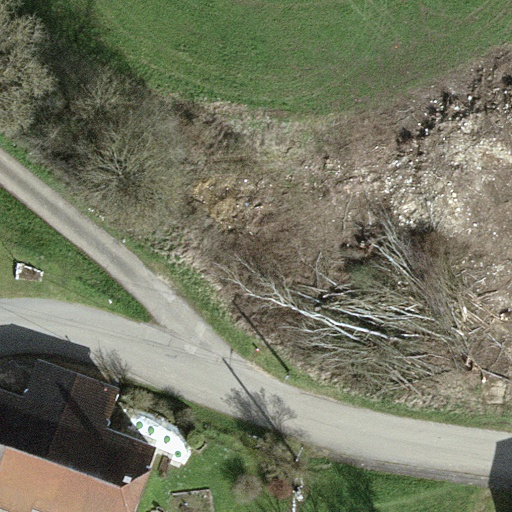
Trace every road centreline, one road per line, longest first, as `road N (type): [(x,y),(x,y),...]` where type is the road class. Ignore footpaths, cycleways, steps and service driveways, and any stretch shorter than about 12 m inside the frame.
road 1 (residential): [(0,322),(29,312),(191,358),(377,434),(511,454)]
road 2 (track): [(0,163),(148,284),(191,358)]
